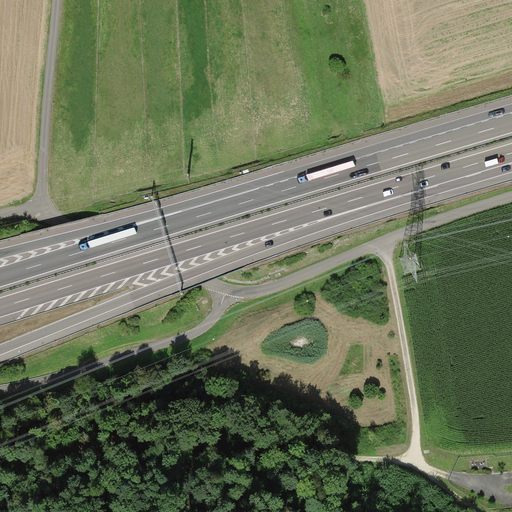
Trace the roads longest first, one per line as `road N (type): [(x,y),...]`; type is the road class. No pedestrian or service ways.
road 1 (unclassified): [(511,196),(272,287),(226,288),(211,320),(191,335),(0,393)]
road 2 (motorway): [(0,351),(437,174)]
road 3 (motorway): [(0,307),(437,174)]
road 4 (track): [(0,473),(67,448),(100,446),(252,444),(415,456)]
road 5 (track): [(503,511),(415,456),(385,239)]
road 6 (motorway): [(285,189),(0,276)]
road 7 (motorway): [(285,189),(0,254)]
road 8 (motorway): [(511,122),(285,189)]
road 9 (track): [(40,209),(57,0)]
road 10 (track): [(53,219),(226,288)]
